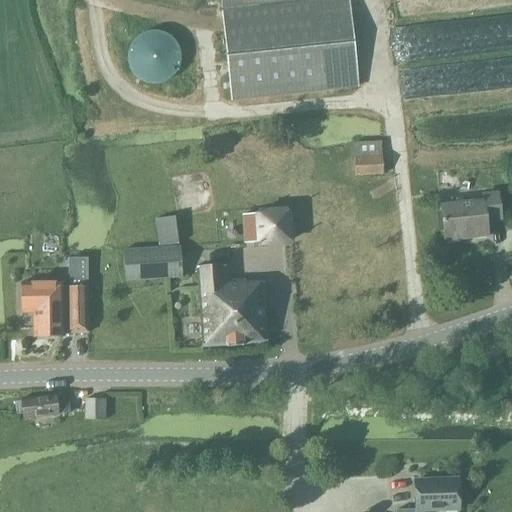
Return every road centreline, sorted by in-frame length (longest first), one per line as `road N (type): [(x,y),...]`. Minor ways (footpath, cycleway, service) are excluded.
road 1 (track): [(419,344),(389,98),(207,115),(141,97),(106,70),(93,2)]
road 2 (unclassified): [(0,378),(290,371),(419,344),(511,313)]
road 3 (track): [(207,115),(200,24),(93,0)]
